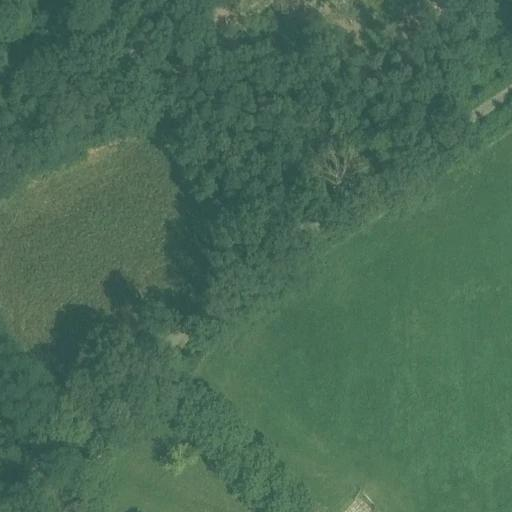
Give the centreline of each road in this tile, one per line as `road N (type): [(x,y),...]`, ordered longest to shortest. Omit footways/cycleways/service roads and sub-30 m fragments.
road 1 (unclassified): [(2,511),(237,277),(511,90)]
road 2 (track): [(105,0),(237,277)]
